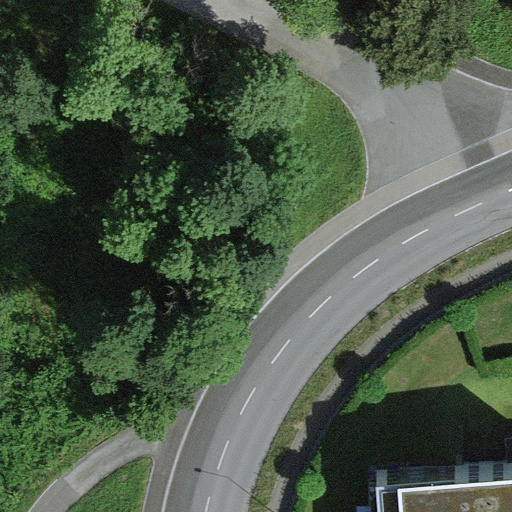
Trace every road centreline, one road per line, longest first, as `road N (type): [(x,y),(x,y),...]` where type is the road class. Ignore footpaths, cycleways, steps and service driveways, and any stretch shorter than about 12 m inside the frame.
road 1 (residential): [(482,205),(356,273),(275,354),(222,463),(209,511)]
road 2 (residential): [(233,0),(357,94),(482,205)]
